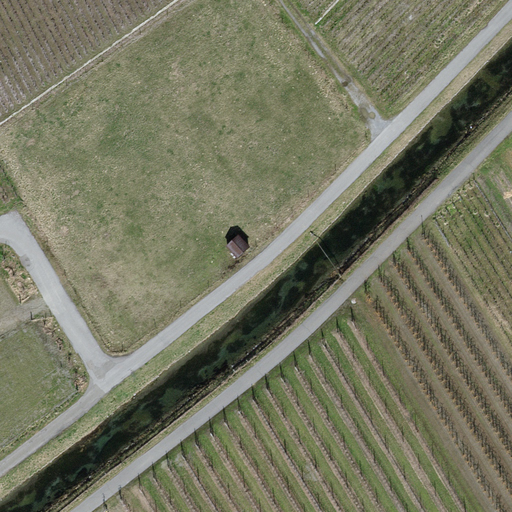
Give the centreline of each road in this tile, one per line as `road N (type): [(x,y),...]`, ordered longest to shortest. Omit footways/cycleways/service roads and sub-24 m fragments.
road 1 (unclassified): [(77,511),(299,337),(511,116)]
road 2 (unclassified): [(511,6),(252,265),(108,380)]
road 3 (track): [(183,0),(0,127)]
road 4 (unclassified): [(108,380),(26,250),(0,229)]
road 5 (track): [(284,0),(386,136)]
road 6 (unclassified): [(108,380),(0,465)]
